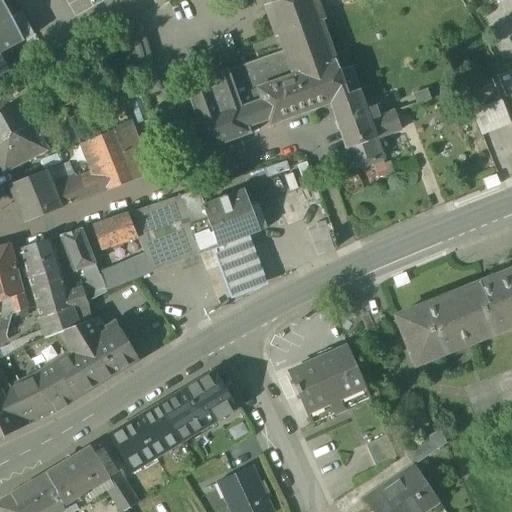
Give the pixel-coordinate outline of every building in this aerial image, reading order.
[(0,54),(23,42),(0,0),(0,76),(8,72),(0,56),(0,54)] [(284,49),(284,51),(293,76),(257,89),(260,99),(268,122),(269,125),(294,116),(329,104),(329,102),(346,96),(338,73),(340,72),(340,71),(337,62),(335,63),(319,21),(323,20),(320,11),(316,0),(283,0),(264,7),(275,37),(279,36),(280,40),(279,41),(282,50),(284,49)] [(316,0),(320,11),(352,0),(316,0)] [(142,94),(142,96),(158,91),(136,17),(122,24),(120,24),(142,94)] [(284,51),(228,71),(241,107),(260,99),(257,89),(293,76),(284,51)] [(45,70),(65,57),(64,55),(43,67),(45,70)] [(65,57),(45,70),(51,80),(71,66),(65,57)] [(338,73),(346,96),(358,91),(349,67),(340,71),(340,72),(338,73)] [(58,87),(51,80),(45,70),(22,84),(36,107),(58,87)] [(268,122),(260,99),(241,107),(228,71),(227,70),(214,75),(218,85),(187,97),(195,119),(189,121),(201,153),(251,135),(248,129),(268,122)] [(22,84),(7,93),(13,104),(18,101),(26,117),(36,107),(22,84)] [(73,103),(62,109),(67,120),(79,145),(101,135),(93,118),(77,86),(67,91),(73,103)] [(0,111),(13,104),(7,93),(5,88),(0,90),(0,111)] [(413,95),(417,105),(430,100),(427,90),(413,95)] [(353,170),(371,163),(364,143),(376,139),(400,130),(394,113),(393,111),(378,116),(368,120),(364,109),(358,91),(346,96),(329,102),(329,104),(333,114),(346,150),(353,170)] [(0,143),(17,134),(12,125),(26,117),(18,101),(13,104),(0,111),(0,143)] [(499,102),(471,113),(481,136),(509,125),(499,102)] [(374,106),(364,109),(368,120),(378,116),(374,106)] [(52,136),(67,120),(62,109),(58,110),(34,130),(37,136),(46,149),(56,140),(52,136)] [(33,128),(26,117),(12,125),(17,134),(0,143),(0,170),(2,175),(47,151),(46,149),(37,136),(34,130),(33,128)] [(113,130),(121,152),(138,145),(128,122),(113,130)] [(100,172),(108,191),(133,181),(121,152),(113,130),(101,135),(79,145),(91,176),(100,172)] [(383,159),(376,139),(364,143),(371,163),(383,159)] [(150,175),(138,145),(121,152),(133,181),(150,175)] [(24,223),(61,209),(54,191),(52,185),(46,172),(9,186),(8,186),(24,223)] [(87,179),(94,196),(108,191),(100,172),(91,176),(92,177),(87,179)] [(151,175),(118,188),(123,200),(156,188),(151,175)] [(52,185),(54,191),(77,182),(74,176),(52,185)] [(77,182),(54,191),(61,209),(94,196),(87,179),(87,178),(80,181),(77,182)] [(143,209),(154,238),(207,218),(202,207),(203,206),(198,191),(143,209)] [(207,218),(218,246),(243,237),(258,231),(243,192),(203,206),(202,207),(207,218)] [(136,237),(141,249),(156,243),(154,238),(143,209),(127,215),(136,237)] [(91,227),(101,251),(136,237),(127,215),(91,227)] [(218,246),(207,218),(154,238),(156,243),(165,266),(207,250),(218,246)] [(73,272),(82,270),(95,265),(81,230),(59,237),(73,272)] [(243,237),(218,246),(207,250),(225,295),(260,282),(243,237)] [(27,280),(39,319),(71,308),(66,293),(58,265),(48,241),(20,250),(28,280),(27,280)] [(165,266),(156,243),(141,249),(152,273),(166,268),(165,266)] [(0,275),(17,271),(10,246),(0,248),(0,275)] [(118,265),(125,284),(136,279),(152,273),(141,249),(132,253),(118,265)] [(96,268),(95,265),(82,270),(86,283),(89,282),(93,299),(106,292),(97,271),(97,270),(96,268)] [(97,271),(106,292),(125,284),(118,265),(105,273),(102,268),(97,271)] [(0,301),(8,299),(23,294),(17,271),(0,275),(0,301)] [(395,317),(414,366),(511,327),(511,271),(450,296),(395,317)] [(71,308),(73,313),(87,308),(88,308),(87,302),(86,303),(81,287),(79,288),(66,293),(71,308)] [(8,299),(11,315),(21,312),(27,310),(23,294),(8,299)] [(73,313),(71,308),(39,319),(37,320),(44,338),(55,334),(90,321),(88,308),(87,308),(73,313)] [(0,344),(7,341),(5,336),(11,315),(0,320),(0,344)] [(55,412),(116,376),(105,359),(111,355),(99,335),(97,333),(90,321),(55,334),(62,351),(32,366),(55,412)] [(105,331),(99,335),(111,355),(105,359),(116,376),(121,372),(138,362),(137,359),(114,322),(104,329),(105,331)] [(22,347),(32,366),(62,351),(55,334),(44,338),(22,347)] [(0,370),(19,362),(23,371),(32,366),(22,347),(0,360),(0,370)] [(288,374),(311,425),(368,399),(356,372),(346,348),(288,374)] [(55,412),(32,366),(23,371),(19,362),(0,370),(0,438),(38,421),(55,412)] [(157,406),(181,444),(235,410),(212,373),(157,406)] [(107,436),(130,474),(181,444),(157,406),(107,436)] [(248,434),(241,423),(227,432),(233,443),(248,434)] [(404,455),(412,466),(445,443),(440,430),(404,455)] [(365,446),(375,468),(395,459),(385,437),(365,446)] [(0,510),(0,511),(64,511),(66,511),(65,509),(102,485),(108,481),(108,480),(119,473),(104,449),(94,455),(90,446),(0,500),(0,510)] [(424,511),(437,503),(412,466),(363,500),(371,511),(424,511)] [(234,511),(270,511),(250,468),(223,480),(237,511),(234,511)] [(126,511),(137,503),(119,473),(108,480),(108,481),(102,485),(118,511),(126,511)] [(217,483),(231,511),(234,511),(237,511),(223,480),(217,483)]
